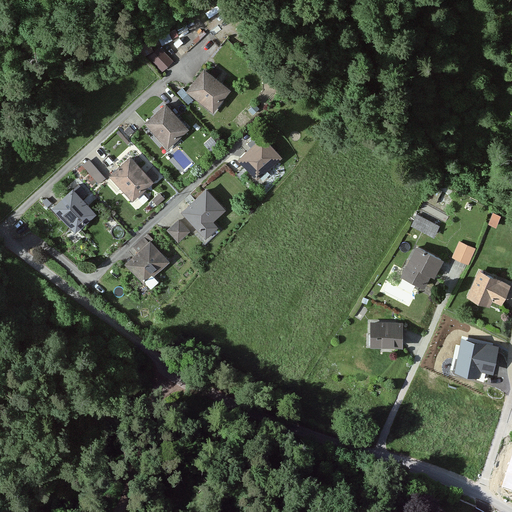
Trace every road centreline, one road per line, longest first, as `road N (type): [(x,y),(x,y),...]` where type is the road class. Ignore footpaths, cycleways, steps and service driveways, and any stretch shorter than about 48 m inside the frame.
road 1 (tertiary): [(18,250),(182,376),(275,421),(376,455)]
road 2 (residential): [(247,138),(93,276),(40,237),(18,250)]
road 3 (residential): [(0,231),(201,45)]
road 4 (residential): [(376,455),(450,276)]
road 5 (track): [(173,369),(145,418),(118,511)]
